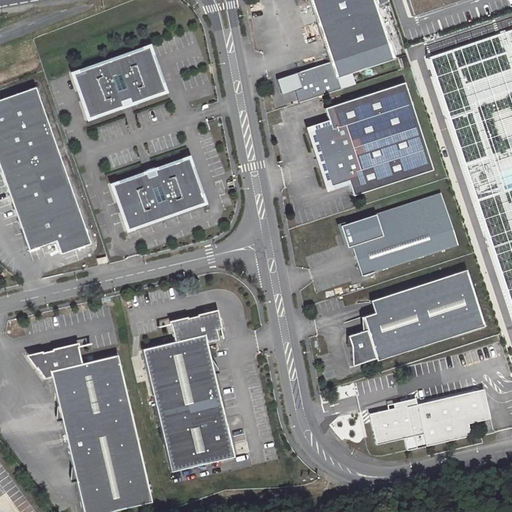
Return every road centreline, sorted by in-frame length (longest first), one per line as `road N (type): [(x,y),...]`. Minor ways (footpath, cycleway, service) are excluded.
road 1 (unclassified): [(257,244),(293,423),(310,453),(334,472),(392,475)]
road 2 (unclassified): [(392,475),(339,460),(309,417),(275,240)]
road 3 (residential): [(257,244),(0,305)]
road 4 (unclassified): [(208,0),(257,244)]
road 5 (unclassified): [(275,240),(230,0)]
road 6 (track): [(183,511),(227,495),(325,489)]
road 7 (unclassified): [(392,475),(511,447)]
